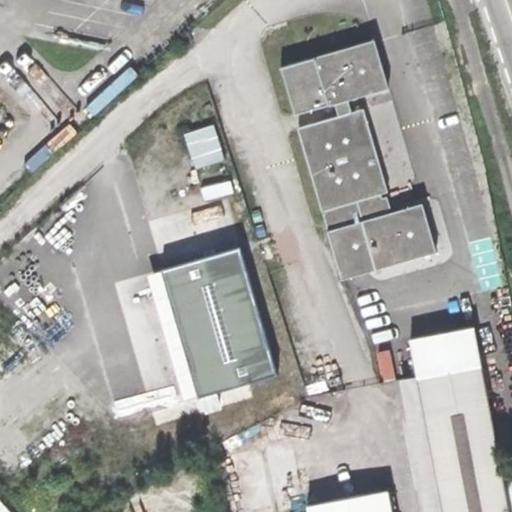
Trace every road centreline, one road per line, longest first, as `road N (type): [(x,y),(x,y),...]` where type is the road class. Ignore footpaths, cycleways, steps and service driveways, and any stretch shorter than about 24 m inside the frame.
road 1 (unknown): [(267,21),(319,249),(386,406)]
road 2 (unclassified): [(457,0),(511,190)]
